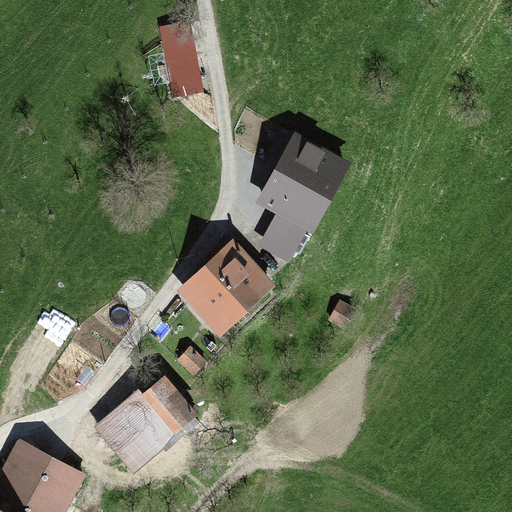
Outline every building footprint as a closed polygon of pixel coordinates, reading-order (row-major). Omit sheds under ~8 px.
[(190,23),(162,28),(176,103),(204,97),(190,23)] [(297,138),(257,207),(314,239),(353,170),(297,138)] [(291,268),(306,240),(272,223),(258,251),(291,268)] [(240,245),(184,296),(228,345),(284,295),(240,245)] [(19,361),(44,377),(77,324),(52,308),(19,361)] [(168,379),(100,437),(138,482),(206,423),(168,379)] [(3,511),(78,511),(97,477),(37,446),(3,511)]
